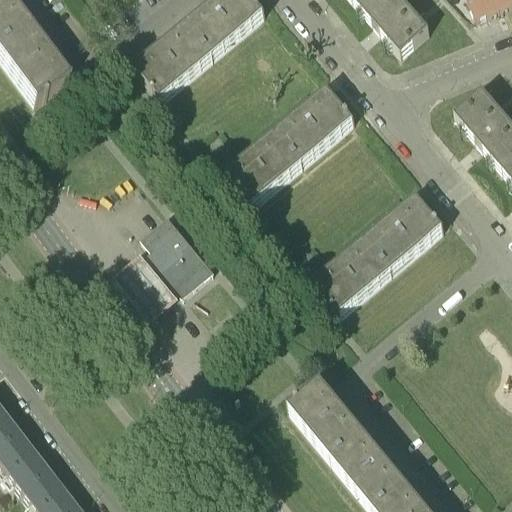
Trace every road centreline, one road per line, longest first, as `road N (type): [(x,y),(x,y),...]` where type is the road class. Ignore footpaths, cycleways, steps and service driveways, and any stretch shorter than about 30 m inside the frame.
road 1 (tertiary): [(266,511),(0,166)]
road 2 (residential): [(507,255),(348,384),(455,511)]
road 3 (residential): [(187,0),(95,67),(36,0)]
road 4 (residential): [(0,353),(120,511)]
road 5 (residential): [(507,255),(385,106)]
road 6 (residential): [(385,106),(298,0)]
road 7 (residential): [(385,106),(511,55)]
